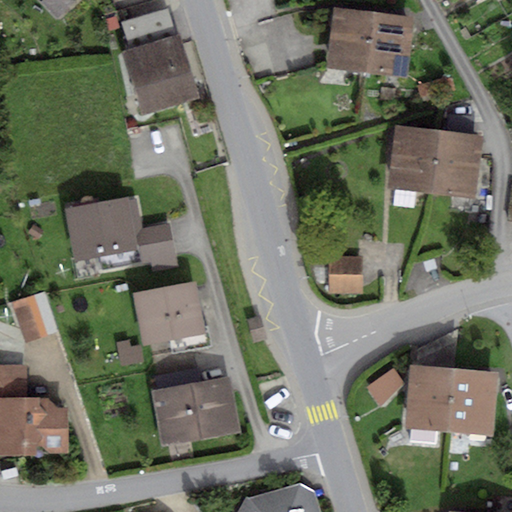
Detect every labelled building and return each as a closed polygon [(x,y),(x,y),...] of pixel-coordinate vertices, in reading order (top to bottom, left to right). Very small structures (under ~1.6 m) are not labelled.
[(37,0),(57,19),(75,0),(37,0)] [(121,21),(129,50),(176,36),(167,7),(121,21)] [(366,73),(374,12),(334,7),(327,67),(366,73)] [(413,17),(374,12),(366,73),(405,78),(413,17)] [(129,50),(122,52),(139,114),(194,98),(176,36),(129,50)] [(476,111),(446,107),(444,126),(473,130),(476,111)] [(433,194),(442,132),(396,126),(389,189),(433,194)] [(484,137),(442,132),(433,194),(476,200),(484,137)] [(129,196),(65,208),(75,259),(139,247),(145,246),(141,228),(136,199),(130,200),(129,196)] [(170,222),(141,228),(145,246),(139,247),(142,263),(148,262),(150,272),(179,266),(170,222)] [(364,263),(331,262),(330,295),(363,296),(364,263)] [(195,282),(133,293),(142,343),(169,338),(172,352),(211,345),(208,327),(203,326),(195,282)] [(40,299),(13,308),(24,341),(51,332),(40,299)] [(261,314),(247,318),(253,342),(268,338),(261,314)] [(128,340),(116,342),(120,365),(142,362),(139,346),(129,348),(128,340)] [(28,366),(0,365),(0,396),(28,397),(28,366)] [(454,368),(409,365),(404,428),(411,428),(410,441),(436,443),(437,431),(449,432),(454,368)] [(201,366),(149,376),(163,446),(239,431),(229,377),(204,382),(201,366)] [(498,372),(454,368),(449,432),(493,436),(498,372)] [(366,387),(380,409),(404,385),(394,369),(366,387)] [(28,397),(0,396),(0,455),(67,455),(67,408),(58,408),(47,397),(28,397)] [(300,483),(246,498),(237,511),(320,511),(315,493),(300,483)]
